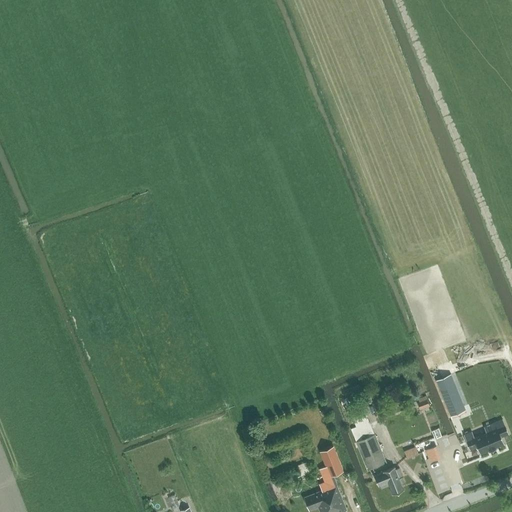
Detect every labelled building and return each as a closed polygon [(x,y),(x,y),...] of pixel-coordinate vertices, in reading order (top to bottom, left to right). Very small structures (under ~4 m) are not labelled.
[(455,410),(464,406),(451,374),(436,380),(451,418),(457,416),(455,410)] [(483,400),(498,395),(494,381),(478,386),(483,400)] [(425,396),(418,399),(422,408),(429,406),(425,396)] [(495,429),(486,433),(474,438),(472,432),(464,435),(470,450),(477,447),(480,454),(489,450),(489,451),(496,449),(495,447),(504,444),(501,437),(509,434),(503,419),(493,423),(495,429)] [(356,427),(351,429),(356,441),(367,470),(386,462),(375,434),(374,434),(369,421),(356,427)] [(438,427),(431,429),(433,436),(440,434),(438,427)] [(448,441),(426,448),(435,478),(456,471),(453,461),(443,464),(441,459),(456,455),(453,445),(450,446),(448,441)] [(407,457),(418,453),(414,445),(404,449),(407,457)] [(333,447),(320,453),(330,478),(344,472),(333,447)] [(294,483),(312,476),(307,462),(297,465),(299,470),(290,474),(294,483)] [(395,469),(395,466),(383,471),(383,472),(374,475),(378,486),(387,482),(392,494),(404,490),(401,482),(404,481),(405,483),(405,482),(399,467),(395,469)] [(304,497),(305,501),(309,510),(318,506),(320,511),(341,511),(347,510),(336,484),(306,497),(304,497)] [(172,494),(164,496),(166,506),(175,505),(172,494)]
